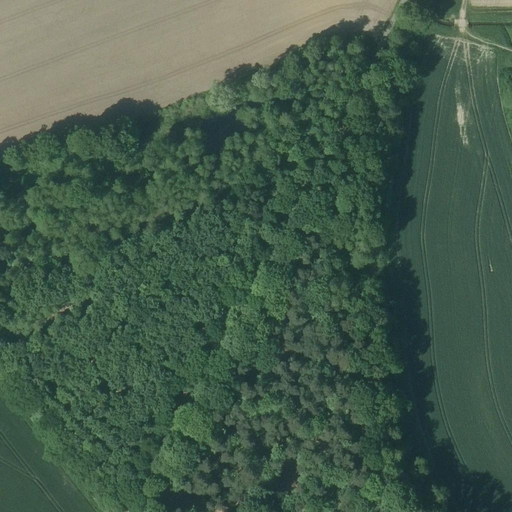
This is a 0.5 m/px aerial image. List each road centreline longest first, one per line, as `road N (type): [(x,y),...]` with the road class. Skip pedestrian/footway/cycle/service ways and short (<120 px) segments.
road 1 (unclassified): [(409,0),(288,298),(120,511)]
road 2 (unclassified): [(118,511),(0,374)]
